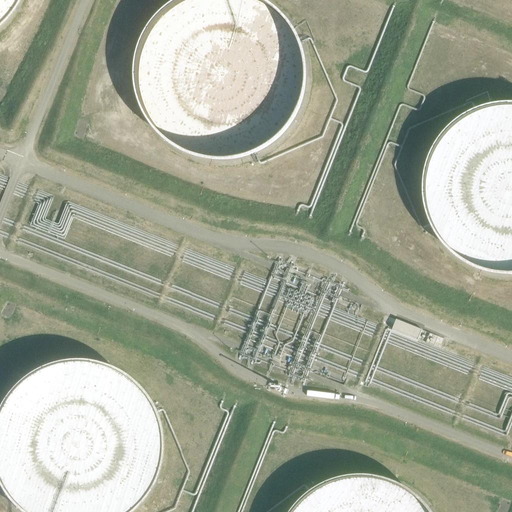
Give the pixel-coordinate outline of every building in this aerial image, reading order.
[(0,0),(0,26),(6,22),(20,0),(0,0)] [(189,0),(179,5),(158,23),(144,48),(139,76),(143,104),(157,129),(178,148),(204,159),(232,161),(260,154),(282,139),(299,117),(308,92),(309,64),(301,38),(284,15),(261,0),(189,0)] [(511,104),(505,104),(477,111),(454,125),(437,146),(427,171),(426,198),(433,224),(449,247),(471,265),(499,273),(511,273),(511,104)] [(73,214),(76,205),(68,202),(65,210),(73,214)] [(264,325),(266,343),(275,349),(284,344),(285,353),(295,356),(300,353),(301,355),(306,352),(311,362),(316,344),(312,350),(306,350),(306,343),(295,335),(297,329),(309,328),(299,325),(301,322),(299,320),(300,317),(305,314),(299,312),(302,308),(295,306),(296,312),(286,305),(282,319),(279,313),(274,313),(272,315),(279,317),(264,325)] [(394,326),(392,330),(418,341),(422,331),(396,320),(394,325),(394,326)] [(386,386),(389,373),(388,373),(390,362),(380,360),(379,364),(375,363),(371,383),(386,386)] [(89,366),(61,366),(34,375),(12,392),(0,410),(0,489),(3,496),(17,511),(131,511),(146,497),(157,471),(160,443),(153,416),(137,392),(115,375),(89,366)] [(195,477),(195,479),(187,477),(184,492),(198,495),(201,478),(195,477)] [(426,511),(420,503),(396,487),(369,480),(340,483),(314,494),(294,511),(426,511)]
